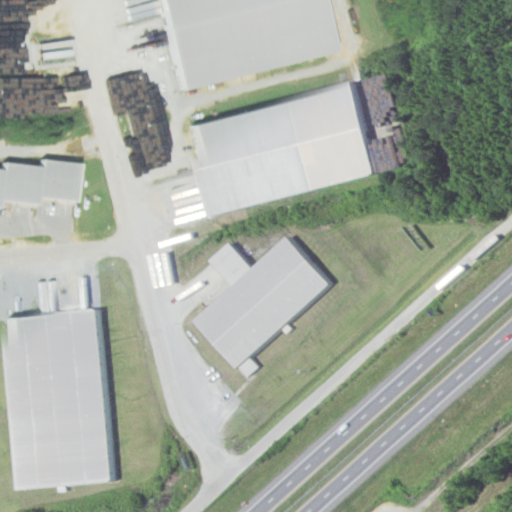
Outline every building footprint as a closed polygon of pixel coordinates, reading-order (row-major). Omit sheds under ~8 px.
[(150,0),(170,88),(326,53),(314,0),(150,0)] [(183,121),(203,215),(371,179),(350,85),(183,121)] [(0,162),(0,202),(30,205),(30,198),(74,202),(77,163),(32,159),(31,165),(0,162)] [(198,319),(249,377),(259,366),(251,358),(330,283),(286,235),(260,259),(250,249),(249,250),(243,244),(237,249),(230,242),(208,262),(231,286),(198,319)] [(23,488),(115,480),(101,307),(7,316),(23,488)]
